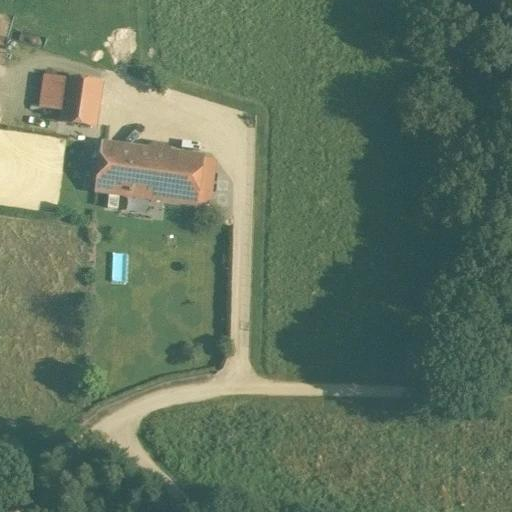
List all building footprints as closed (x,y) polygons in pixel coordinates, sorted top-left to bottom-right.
[(39,99),(68,103),(71,73),(43,70),(39,99)] [(101,77),(71,73),(68,103),(66,115),(96,119),(101,77)] [(174,156),(104,146),(98,192),(168,200),(174,156)] [(201,160),(174,156),(168,200),(196,204),(201,160)] [(215,162),(201,160),(196,204),(210,206),(215,162)]
